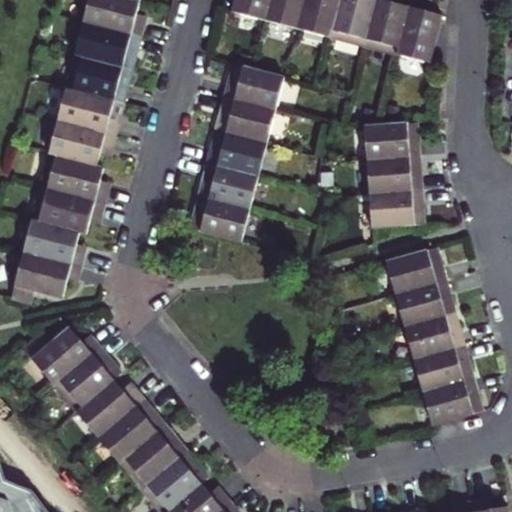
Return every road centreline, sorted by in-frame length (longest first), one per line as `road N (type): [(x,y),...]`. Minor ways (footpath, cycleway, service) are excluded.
road 1 (residential): [(511,420),(458,448),(278,477),(248,453),(143,325),(129,278),(199,0)]
road 2 (residential): [(471,0),(466,122),(477,187)]
road 3 (residential): [(477,187),(511,316)]
